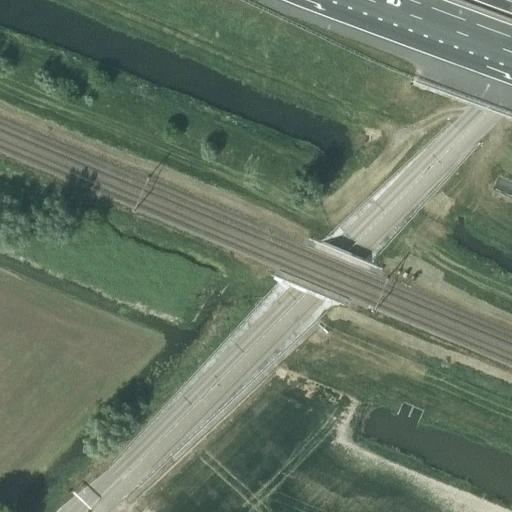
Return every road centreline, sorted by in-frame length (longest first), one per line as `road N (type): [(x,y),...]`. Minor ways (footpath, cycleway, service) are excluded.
road 1 (tertiary): [(70,511),(511,73)]
road 2 (motorway): [(368,0),(511,53)]
